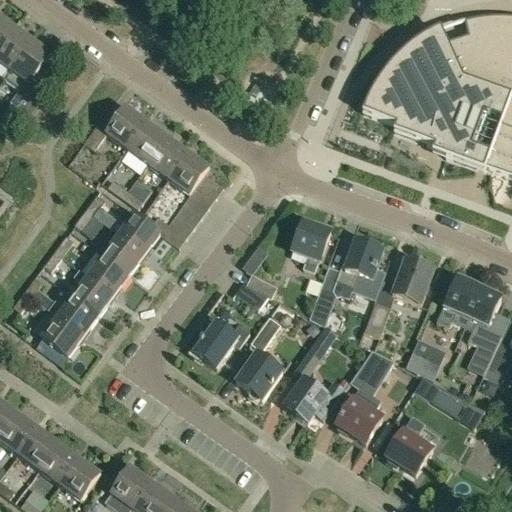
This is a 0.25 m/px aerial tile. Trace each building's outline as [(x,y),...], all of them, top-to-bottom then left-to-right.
[(0,50),(15,30),(0,18),(0,50)] [(367,108),(363,119),(396,131),(394,137),(435,152),(433,157),(446,162),(476,173),(483,176),(485,171),(511,181),(511,21),(509,22),(494,22),(479,23),(465,26),(470,40),(446,48),(441,34),(430,40),(420,46),(410,53),(401,60),(393,69),(385,78),(378,87),(372,97),(367,108)] [(0,64),(12,73),(34,43),(15,30),(0,50),(0,64)] [(52,56),(34,43),(12,73),(5,82),(27,98),(34,88),(31,85),(52,56)] [(0,135),(6,139),(23,115),(12,107),(0,123),(0,135)] [(114,127),(107,138),(129,154),(149,126),(127,110),(114,127)] [(95,154),(107,138),(114,127),(105,121),(85,147),(95,154)] [(149,169),(169,141),(149,126),(129,154),(149,169)] [(169,141),(149,169),(168,184),(189,156),(169,141)] [(197,190),(206,179),(211,173),(189,156),(168,184),(190,200),(197,190)] [(216,204),(225,192),(206,179),(197,190),(216,204)] [(123,203),(128,196),(113,186),(109,193),(123,203)] [(172,187),(154,209),(167,219),(185,197),(172,187)] [(197,190),(190,200),(188,202),(207,216),(216,204),(197,190)] [(128,196),(123,203),(138,214),(143,207),(128,196)] [(87,215),(93,220),(104,206),(97,201),(87,215)] [(207,216),(188,202),(180,214),(198,228),(207,216)] [(198,228),(180,214),(171,226),(189,240),(198,228)] [(93,220),(87,215),(75,230),(82,235),(93,220)] [(119,240),(145,260),(162,238),(152,230),(136,218),(119,240)] [(152,230),(162,238),(180,252),(189,240),(171,226),(169,228),(159,220),(152,230)] [(319,267),(330,237),(303,226),(292,257),(306,262),(302,273),(314,277),(318,266),(319,267)] [(70,256),(85,263),(93,246),(78,239),(70,256)] [(145,260),(119,240),(104,260),(130,280),(145,260)] [(55,256),(62,261),(74,246),(67,241),(55,256)] [(351,305),(359,281),(372,285),(383,256),(355,246),(350,261),(346,260),(334,292),(343,295),(341,301),(351,305)] [(62,261),(55,256),(44,271),(51,276),(62,261)] [(130,280),(104,260),(89,280),(115,300),(130,280)] [(420,310),(433,275),(405,265),(392,300),(420,310)] [(115,300),(89,280),(74,300),(100,320),(115,300)] [(246,291),(268,302),(271,304),(277,292),(252,280),(246,291)] [(36,283),(25,297),(32,302),(43,288),(36,283)] [(467,346),(493,358),(501,342),(489,337),(487,332),(500,303),(457,283),(446,306),(445,306),(436,325),(449,331),(455,317),(476,327),(467,346)] [(243,289),(236,299),(259,315),(268,302),(246,291),(243,289)] [(321,292),(309,323),(326,332),(337,302),(334,297),(321,292)] [(32,302),(25,297),(14,312),(21,317),(32,302)] [(100,320),(74,300),(58,320),(84,340),(100,320)] [(375,307),(364,337),(380,343),(391,313),(375,307)] [(84,340),(58,320),(41,342),(56,354),(67,362),(84,340)] [(261,356),(280,330),(269,322),(251,349),(261,356)] [(239,353),(250,338),(239,330),(232,339),(215,328),(203,344),(202,343),(199,347),(201,348),(194,357),(216,373),(233,350),(239,353)] [(511,334),(506,332),(483,380),(500,389),(511,363),(511,334)] [(313,351),(324,359),(337,341),(326,333),(313,351)] [(41,342),(35,350),(50,362),(56,354),(41,342)] [(423,382),(443,393),(457,366),(437,356),(423,382)] [(262,405),(282,376),(256,358),(235,387),(262,405)] [(373,378),(383,384),(394,368),(383,362),(373,378)] [(303,385),(284,411),(308,428),(314,419),(314,418),(323,425),(342,398),(344,395),(334,388),(332,391),(326,399),(305,385),(303,383),(303,385)] [(414,396),(428,405),(437,391),(422,383),(414,396)] [(380,406),(372,401),(375,397),(363,390),(353,404),(352,404),(335,430),(365,449),(382,423),(373,417),(380,406)] [(0,440),(18,416),(0,403),(0,440)] [(0,444),(18,458),(38,431),(18,416),(0,440),(0,444)] [(402,435),(385,462),(416,481),(433,455),(432,454),(439,442),(424,432),(425,429),(412,421),(403,436),(402,435)] [(58,445),(38,431),(18,458),(38,472),(58,445)] [(78,460),(58,445),(38,472),(59,487),(78,460)] [(81,503),(101,476),(78,460),(59,487),(81,503)] [(111,497),(132,511),(133,511),(152,486),(130,470),(111,497)] [(0,496),(10,504),(15,497),(0,486),(0,496)] [(164,511),(173,500),(152,486),(133,511),(164,511)] [(164,511),(189,511),(173,500),(164,511)]
